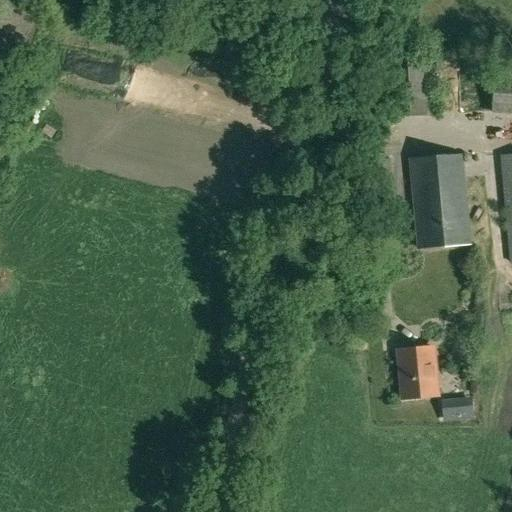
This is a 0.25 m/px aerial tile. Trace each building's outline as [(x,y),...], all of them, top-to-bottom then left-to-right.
[(429,55),(383,57),(386,117),(432,115),(429,55)] [(511,61),(495,60),(491,114),(511,115),(511,61)] [(511,263),(511,155),(501,157),(511,264),(511,263)] [(418,249),(469,245),(461,156),(410,160),(418,249)] [(437,396),(432,348),(398,351),(402,399),(437,396)] [(470,401),(440,404),(442,422),(472,419),(470,401)]
